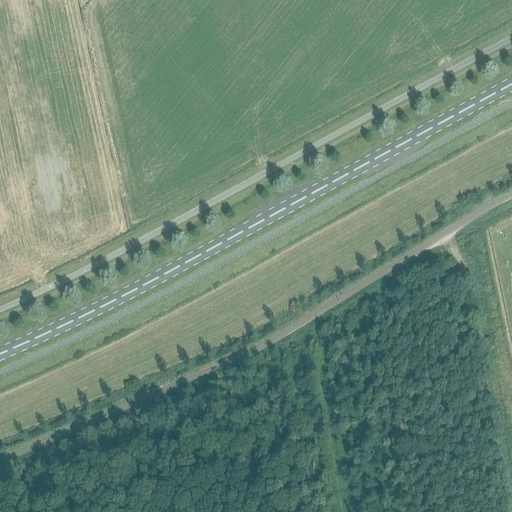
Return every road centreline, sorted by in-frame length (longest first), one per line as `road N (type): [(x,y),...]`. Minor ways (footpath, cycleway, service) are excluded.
road 1 (unclassified): [(0,310),(511,39)]
road 2 (secondary): [(0,354),(511,85)]
road 3 (unclassified): [(0,460),(251,351),(511,197)]
